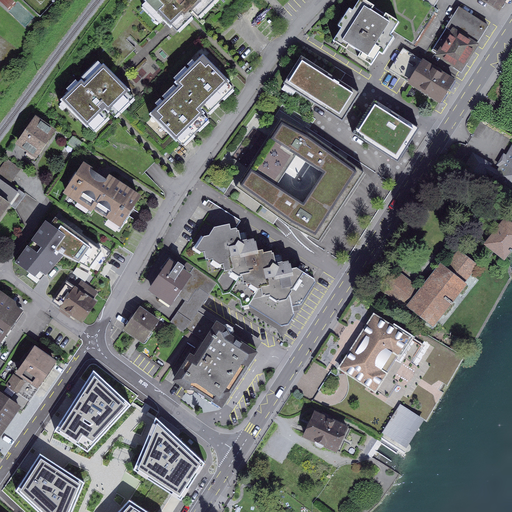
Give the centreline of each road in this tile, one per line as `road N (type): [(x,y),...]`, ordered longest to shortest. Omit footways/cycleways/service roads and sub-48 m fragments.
road 1 (primary): [(511,27),(237,454)]
road 2 (residential): [(324,0),(271,56),(175,191),(92,342)]
road 3 (residential): [(237,454),(92,342)]
road 4 (residential): [(92,342),(0,473)]
road 5 (residential): [(3,168),(39,192),(42,207),(0,268)]
